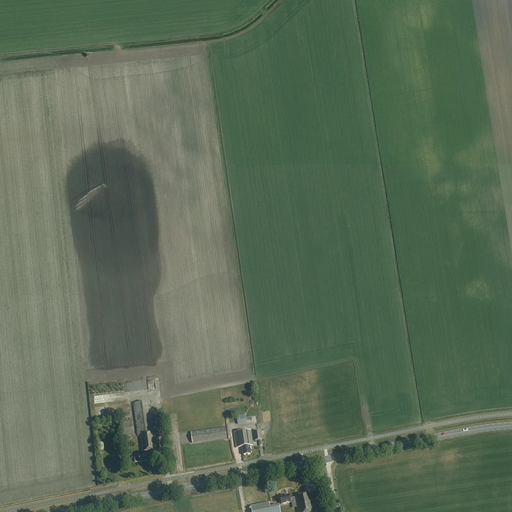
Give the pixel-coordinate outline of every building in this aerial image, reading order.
[(154,433),(150,401),(133,403),(138,435),(139,435),(142,456),(134,457),(133,458),(134,462),(135,463),(139,462),(139,463),(147,461),(146,456),(146,452),(156,450),(154,433)] [(237,416),(238,424),(247,423),(246,414),(237,416)] [(122,422),(124,436),(134,435),(132,421),(122,422)] [(225,428),(191,432),(192,443),(227,438),(225,428)] [(242,447),(243,455),(251,454),(250,446),(253,446),(250,430),(234,433),(236,448),(242,447)] [(254,432),(255,440),(262,439),(261,431),(254,432)] [(315,493),(319,511),(326,511),(322,491),(315,493)] [(293,508),(297,507),(297,511),(313,511),(314,511),(310,494),(295,497),(290,498),(289,495),(280,496),(281,504),(291,502),(292,502),(293,508)] [(280,511),(279,507),(270,509),(269,503),(251,507),(251,511),(280,511)]
